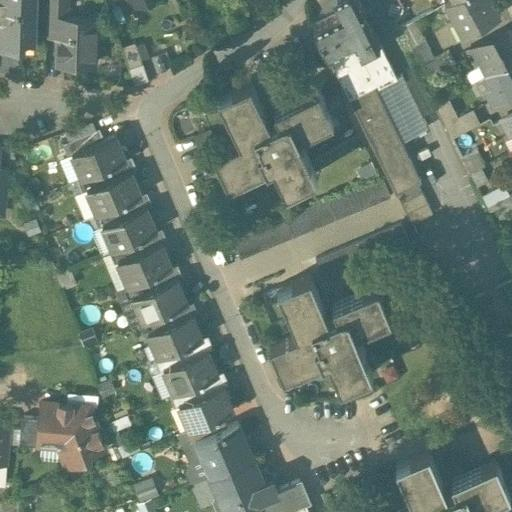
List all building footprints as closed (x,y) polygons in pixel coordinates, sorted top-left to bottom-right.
[(34,0),(0,0),(0,45),(23,46),(23,38),(33,38),(34,0)] [(67,0),(47,0),(47,36),(59,36),(60,16),(67,16),(67,0)] [(357,0),(334,0),(340,10),(313,23),(327,51),(354,38),(361,53),(379,44),(357,0)] [(432,0),(411,0),(406,2),(413,18),(436,8),(432,0)] [(493,0),(456,0),(462,11),(470,27),(471,28),(500,13),(493,0)] [(462,11),(449,18),(457,33),(470,27),(462,11)] [(67,16),(60,16),(59,36),(59,62),(93,64),(94,17),(67,16)] [(511,35),(508,27),(479,41),(487,58),(493,70),(511,60),(511,35)] [(361,53),(354,38),(327,51),(349,96),(374,84),(394,74),(379,44),(361,53)] [(479,41),(464,49),(473,66),(487,58),(479,41)] [(135,42),(122,47),(135,85),(148,80),(135,42)] [(449,48),(416,65),(423,78),(456,61),(449,48)] [(511,60),(493,70),(499,81),(508,97),(511,94),(511,60)] [(318,85),(265,109),(251,77),(232,86),(239,101),(224,108),(238,138),(213,149),(221,168),(236,161),(242,175),(273,161),(285,187),(304,178),(297,164),(310,158),(299,134),(318,125),(312,111),(326,104),(318,85)] [(499,81),(485,88),(493,104),(508,97),(499,81)] [(419,178),(374,84),(349,96),(395,190),(416,179),(419,178)] [(458,114),(447,92),(433,99),(451,134),(479,120),(472,107),(458,114)] [(511,114),(501,119),(509,135),(511,133),(511,114)] [(100,127),(63,142),(69,155),(73,153),(72,151),(104,137),(100,127)] [(104,137),(72,151),(73,153),(82,176),(126,158),(115,133),(104,137)] [(483,183),(496,175),(479,147),(465,155),(483,183)] [(82,176),(78,178),(84,190),(88,189),(87,187),(131,169),(131,170),(136,168),(131,156),(82,176)] [(131,169),(87,187),(88,189),(98,212),(141,193),(131,170),(131,169)] [(380,174),(231,236),(240,257),(389,196),(380,174)] [(416,179),(395,190),(405,211),(426,201),(416,179)] [(486,192),(491,203),(502,198),(505,206),(511,203),(511,191),(508,182),(486,192)] [(98,212),(93,214),(99,226),(103,224),(103,223),(146,205),(147,206),(152,204),(146,191),(98,212)] [(426,201),(405,211),(411,222),(431,212),(426,201)] [(146,205),(103,223),(103,224),(113,248),(156,229),(147,206),(146,205)] [(399,221),(313,256),(322,277),(408,242),(399,221)] [(113,248),(109,250),(114,262),(118,261),(117,259),(160,241),(161,242),(167,240),(162,227),(113,248)] [(160,241),(117,259),(118,261),(128,284),(171,266),(171,265),(161,242),(160,241)] [(171,266),(128,284),(123,286),(128,298),(133,296),(133,295),(176,276),(177,278),(182,275),(177,263),(171,265),(171,266)] [(324,305),(310,272),(291,279),(297,294),(283,300),(295,330),(269,341),(277,360),(291,353),(297,367),(328,354),(339,382),(359,374),(353,359),(366,354),(356,330),(377,321),(371,307),(385,301),(377,283),(324,305)] [(176,276),(133,295),(133,296),(143,319),(143,320),(187,302),(187,301),(177,278),(176,276)] [(133,296),(128,298),(123,286),(117,290),(121,301),(131,324),(138,322),(143,319),(133,296)] [(187,302),(143,320),(143,319),(138,322),(144,333),(149,331),(192,312),(192,314),(198,312),(192,299),(187,301),(187,302)] [(192,312),(149,331),(159,355),(202,337),(192,314),(192,312)] [(159,355),(154,357),(159,369),(164,367),(207,348),(208,350),(213,347),(207,334),(159,355)] [(207,348),(164,367),(174,391),(217,372),(208,350),(207,348)] [(174,391),(169,393),(175,407),(180,405),(179,403),(222,385),(223,386),(228,384),(223,370),(174,391)] [(222,385),(179,403),(180,405),(189,427),(222,413),(232,408),(223,386),(222,385)] [(85,392),(67,391),(66,403),(89,405),(96,405),(97,401),(85,400),(85,392)] [(97,393),(85,392),(85,400),(97,401),(97,393)] [(66,403),(41,401),(40,417),(38,441),(39,441),(59,443),(66,463),(87,456),(86,452),(104,446),(89,405),(66,403)] [(189,427),(184,429),(190,442),(196,440),(195,438),(227,424),(222,413),(189,427)] [(40,417),(21,415),(19,443),(39,444),(39,441),(38,441),(40,417)] [(227,424),(195,438),(196,440),(210,473),(252,455),(238,420),(227,424)] [(0,459),(5,460),(8,425),(0,424),(0,459)] [(495,458),(442,481),(428,447),(409,456),(415,470),(401,476),(414,506),(399,511),(477,511),(475,505),(496,496),(489,482),(503,476),(495,458)] [(275,471),(263,466),(258,469),(252,455),(210,473),(224,511),(232,511),(259,501),(263,511),(280,511),(303,503),(293,479),(276,486),(272,478),(275,471)] [(143,495),(161,488),(156,475),(137,482),(143,495)] [(307,511),(303,503),(280,511),(263,511),(259,501),(232,511),(307,511)]
